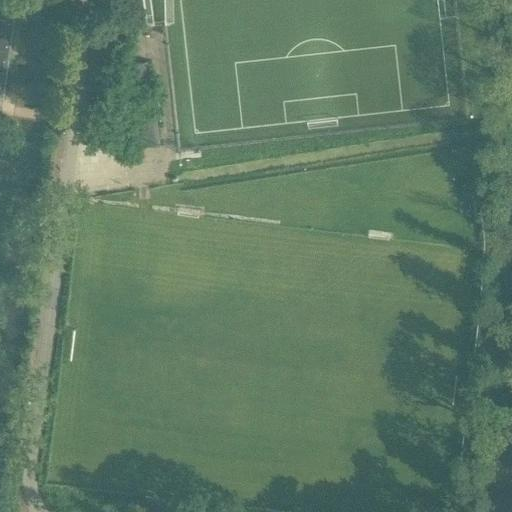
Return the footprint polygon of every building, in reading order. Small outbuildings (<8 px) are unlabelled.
[(0,0),(0,96),(4,98),(17,2),(0,0)] [(148,61),(118,65),(122,97),(153,93),(148,61)] [(157,96),(119,101),(121,114),(128,114),(128,115),(125,116),(129,148),(159,144),(155,112),(152,112),(152,110),(159,109),(157,96)] [(176,214),(200,217),(200,211),(176,208),(176,214)] [(368,236),(392,239),(393,233),(369,230),(368,236)]
